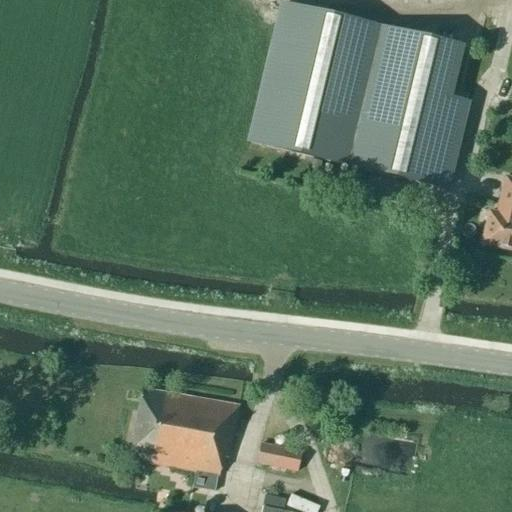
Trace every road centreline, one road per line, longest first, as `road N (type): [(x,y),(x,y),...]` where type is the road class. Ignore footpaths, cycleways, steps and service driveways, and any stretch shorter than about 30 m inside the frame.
road 1 (tertiary): [(511,365),(147,317),(0,287)]
road 2 (track): [(262,396),(294,425),(330,511)]
